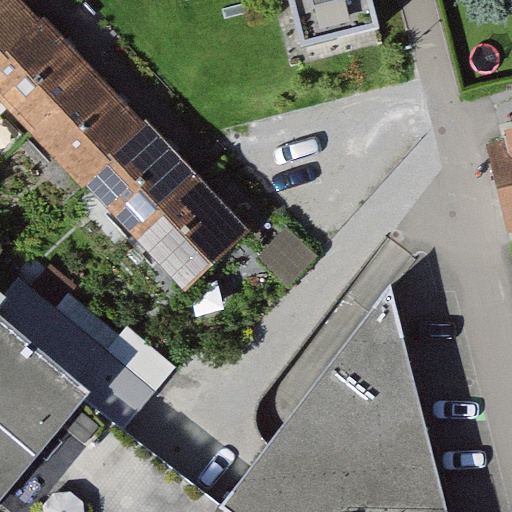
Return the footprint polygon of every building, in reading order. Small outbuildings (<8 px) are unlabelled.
[(24,0),(0,0),(0,114),(182,305),(253,239),(24,0)] [(287,0),(303,65),(376,48),(365,0),(287,0)] [(511,140),(476,151),(506,248),(511,245),(511,140)] [(3,304),(31,332),(32,331),(126,425),(176,375),(84,283),(59,307),(30,277),(3,304)] [(446,511),(394,303),(242,511),(446,511)] [(0,511),(8,511),(93,412),(0,335),(0,511)]
